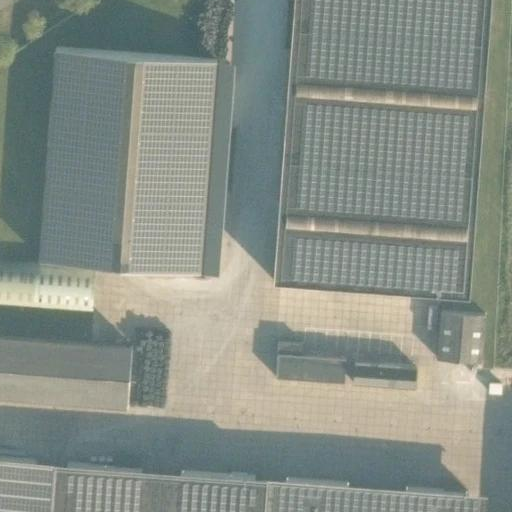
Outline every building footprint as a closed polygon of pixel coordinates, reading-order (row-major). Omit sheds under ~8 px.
[(492,0),(295,0),(274,279),(470,294),(492,0)] [(217,61),(57,49),(41,260),(201,272),(217,61)] [(0,307),(93,313),(96,266),(0,260),(0,307)] [(437,356),(481,360),(485,311),(441,308),(437,356)] [(0,393),(129,404),(134,346),(0,336),(0,393)] [(347,358),(279,353),(277,375),(345,380),(347,358)] [(353,382),(415,387),(417,367),(355,362),(353,382)] [(483,511),(485,492),(0,457),(0,511),(483,511)]
